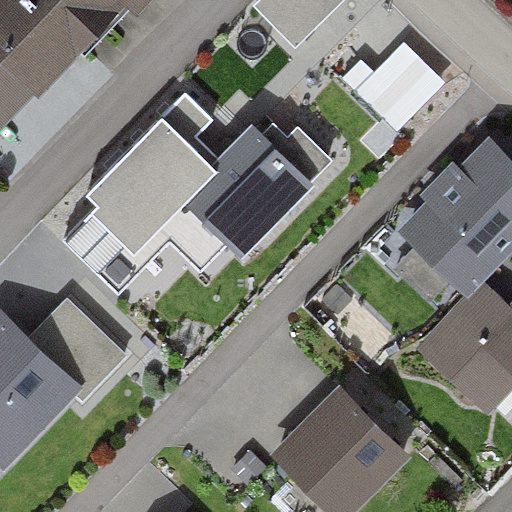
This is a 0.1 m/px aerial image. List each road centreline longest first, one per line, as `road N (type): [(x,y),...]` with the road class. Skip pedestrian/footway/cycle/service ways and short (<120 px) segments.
road 1 (residential): [(509,65),(78,511)]
road 2 (residential): [(0,229),(220,0)]
